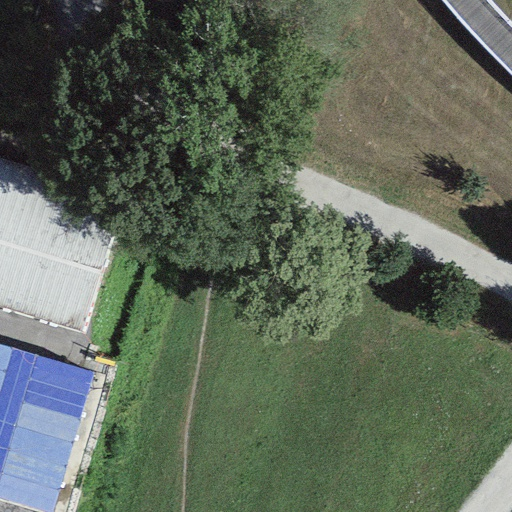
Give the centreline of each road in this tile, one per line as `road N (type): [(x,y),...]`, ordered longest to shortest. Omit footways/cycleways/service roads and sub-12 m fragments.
road 1 (unknown): [(231,205),(345,231),(441,238),(511,224)]
road 2 (track): [(247,162),(226,156),(173,112),(95,31),(84,0)]
road 3 (track): [(346,0),(316,113),(288,145),(247,162)]
